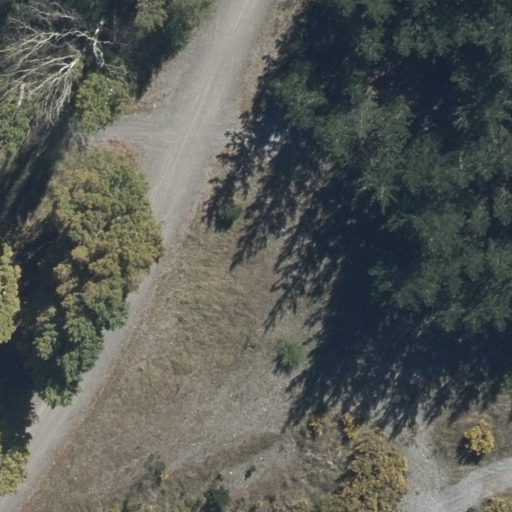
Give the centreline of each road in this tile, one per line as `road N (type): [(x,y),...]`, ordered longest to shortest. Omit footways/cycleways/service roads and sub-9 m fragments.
road 1 (track): [(0,432),(181,112),(230,0)]
road 2 (track): [(43,367),(511,322)]
